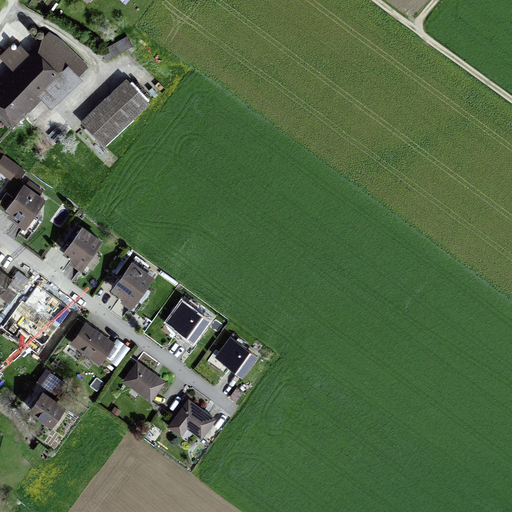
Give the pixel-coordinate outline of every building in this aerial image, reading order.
[(49,25),(0,77),(0,109),(14,122),(38,96),(48,105),(80,71),(88,62),(49,25)] [(126,29),(98,46),(106,58),(133,41),(126,29)] [(125,71),(80,117),(106,142),(151,96),(125,71)] [(0,160),(0,169),(11,178),(20,166),(4,155),(0,160)] [(13,212),(10,216),(33,232),(41,221),(32,215),(43,199),(37,195),(41,189),(29,181),(25,186),(8,209),(13,212)] [(13,197),(6,192),(0,201),(0,209),(3,211),(13,197)] [(82,227),(65,251),(83,264),(101,241),(82,227)] [(132,263),(114,287),(133,301),(151,277),(132,263)] [(0,267),(0,295),(9,284),(19,292),(30,277),(16,267),(11,275),(0,267)] [(71,310),(37,285),(16,315),(49,339),(71,310)] [(198,311),(183,300),(169,318),(181,327),(179,330),(194,340),(208,322),(196,313),(198,311)] [(86,324),(72,342),(99,362),(113,343),(86,324)] [(232,335),(216,357),(242,376),(258,354),(232,335)] [(120,348),(111,361),(116,365),(126,352),(120,348)] [(140,360),(125,380),(151,399),(165,379),(140,360)] [(68,385),(46,369),(38,381),(57,394),(60,396),(68,385)] [(44,392),(31,410),(51,424),(67,401),(60,396),(57,394),(54,399),(44,392)] [(189,399),(170,424),(182,433),(185,428),(199,439),(214,418),(189,399)]
